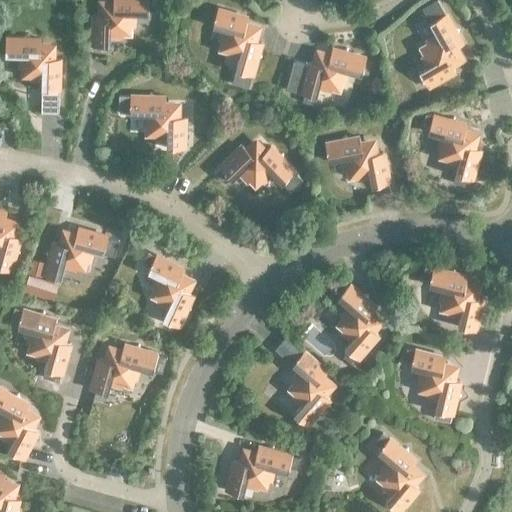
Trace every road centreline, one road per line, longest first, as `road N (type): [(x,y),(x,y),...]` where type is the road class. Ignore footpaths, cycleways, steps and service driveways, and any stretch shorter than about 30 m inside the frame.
road 1 (residential): [(0,162),(114,183),(190,222),(272,279)]
road 2 (residential): [(272,279),(223,333),(187,411),(175,507)]
road 3 (residential): [(506,231),(403,232),(340,245),(272,279)]
road 4 (residential): [(465,511),(485,469),(482,415),(511,279)]
road 5 (residential): [(175,507),(68,474),(57,446),(68,402)]
